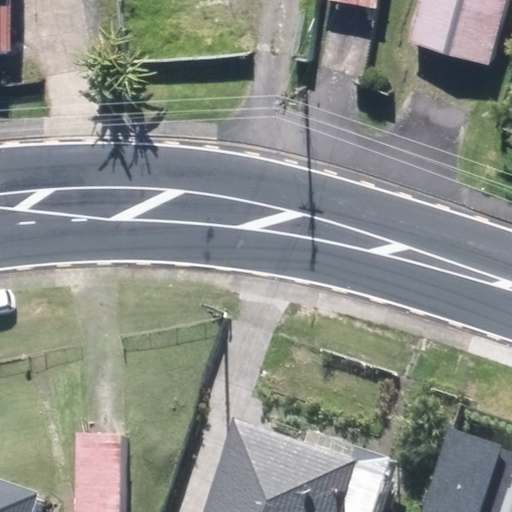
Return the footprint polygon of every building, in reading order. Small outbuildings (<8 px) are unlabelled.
[(0,0),(0,52),(17,52),(17,0),(0,0)] [(511,24),(511,0),(427,0),(417,44),(502,66),(511,24)] [(244,421),(212,511),(373,511),(387,471),(244,421)] [(449,427),(421,511),(499,511),(511,473),(511,451),(500,448),(501,444),(449,427)] [(127,511),(131,436),(84,434),(80,511),(127,511)] [(0,481),(0,511),(42,511),(48,497),(0,481)]
